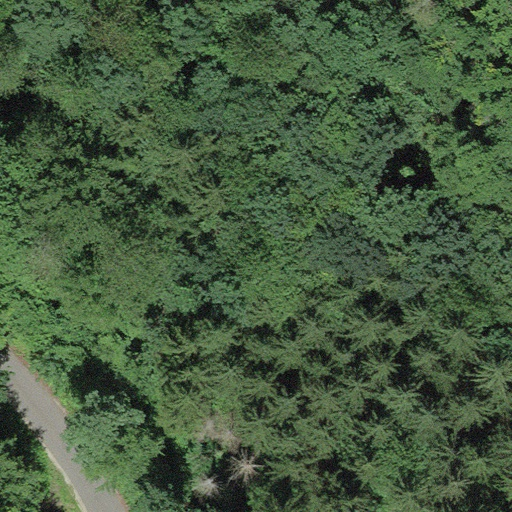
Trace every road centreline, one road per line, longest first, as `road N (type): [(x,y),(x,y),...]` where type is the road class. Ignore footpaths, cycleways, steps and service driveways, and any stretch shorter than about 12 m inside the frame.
road 1 (track): [(341,0),(511,277)]
road 2 (unclassified): [(0,380),(111,511)]
